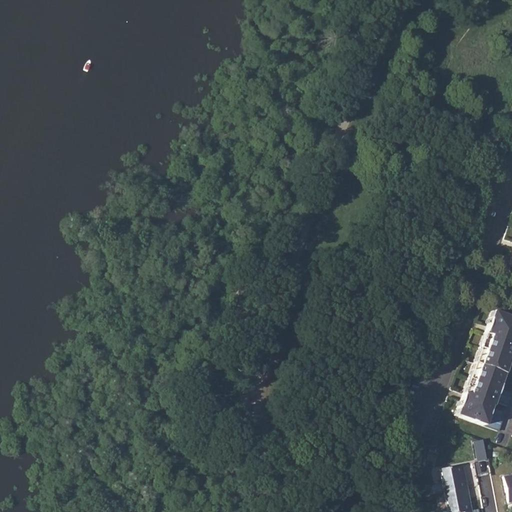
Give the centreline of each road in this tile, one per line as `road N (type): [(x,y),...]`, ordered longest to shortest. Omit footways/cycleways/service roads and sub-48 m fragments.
road 1 (residential): [(470,279),(423,418)]
road 2 (residential): [(511,163),(470,279)]
